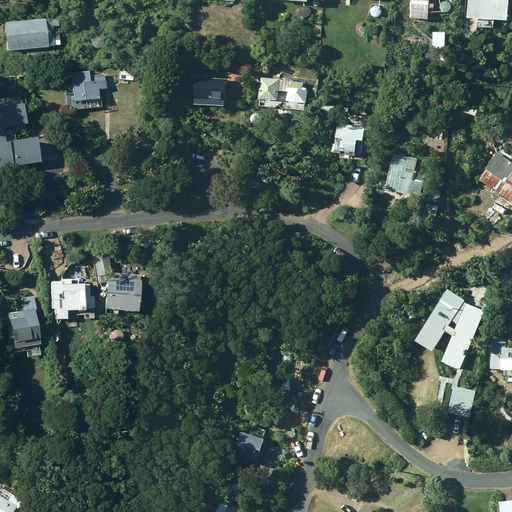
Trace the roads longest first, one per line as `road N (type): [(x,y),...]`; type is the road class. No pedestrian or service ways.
road 1 (residential): [(333,384),(376,300),(373,272),(323,229),(292,218),(209,211),(0,235)]
road 2 (unclassified): [(333,384),(450,476),(511,477)]
road 3 (residential): [(297,511),(333,384)]
